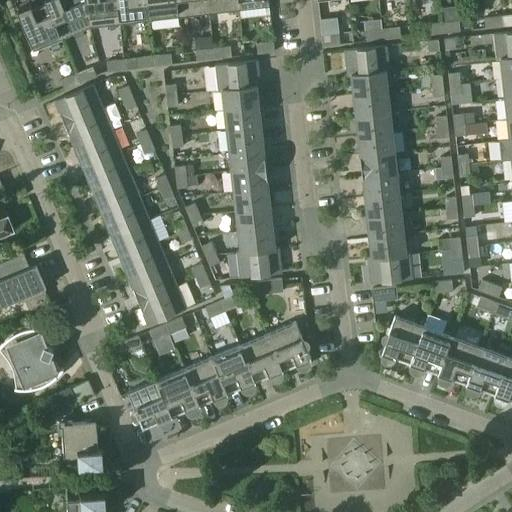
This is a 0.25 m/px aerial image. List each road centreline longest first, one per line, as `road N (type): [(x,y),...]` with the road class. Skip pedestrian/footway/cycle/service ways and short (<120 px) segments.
road 1 (residential): [(349,378),(336,247),(309,232),(294,84),(311,64),(304,0)]
road 2 (residential): [(143,475),(89,349),(81,293),(0,117)]
road 3 (residential): [(349,378),(162,457),(143,475)]
road 4 (residential): [(511,438),(349,378)]
